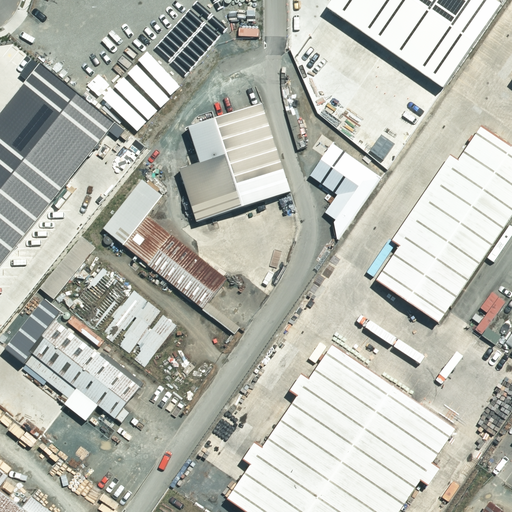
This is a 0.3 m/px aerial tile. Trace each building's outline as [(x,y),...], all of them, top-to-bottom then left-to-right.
[(475,11),(464,0),(439,0),(428,11),(450,33),(452,31),(471,51),(480,42),(463,24),(475,11)] [(337,73),(326,42),(301,51),(312,82),(337,73)] [(0,115),(0,269),(116,125),(41,65),(0,115)] [(263,100),(188,123),(199,158),(179,165),(196,218),(291,188),(263,100)] [(436,322),(511,209),(511,149),(477,127),(454,161),(446,155),(389,240),(397,245),(373,280),(436,322)] [(379,178),(330,143),(307,175),(336,195),(323,213),(333,220),(335,240),(379,178)] [(105,231),(127,249),(166,199),(144,182),(105,231)] [(96,246),(81,234),(40,286),(54,298),(96,246)] [(254,327),(143,236),(121,263),(232,353),(254,327)] [(134,318),(146,304),(137,297),(114,325),(125,334),(137,320),(134,318)] [(55,318),(30,349),(33,352),(24,362),(27,364),(24,368),(44,384),(47,380),(68,396),(64,401),(85,418),(98,403),(122,422),(130,411),(123,406),(142,381),(107,353),(105,357),(55,318)] [(153,330),(141,320),(120,346),(132,355),(153,330)] [(178,331),(166,321),(136,358),(148,368),(178,331)] [(455,425),(332,342),(309,375),(301,370),(290,387),(297,392),(262,444),(254,439),(242,456),(250,462),(227,495),(252,511),(395,511),(421,476),(429,482),(441,464),(432,459),(455,425)] [(490,447),(476,438),(454,471),(467,480),(490,447)] [(0,511),(52,511),(31,495),(23,505),(0,487),(0,483),(7,475),(0,469),(0,511)] [(445,511),(455,498),(442,488),(425,511),(445,511)] [(510,511),(490,498),(479,511),(510,511)]
